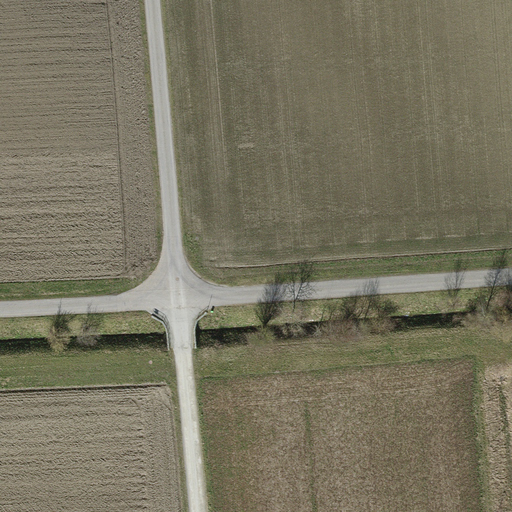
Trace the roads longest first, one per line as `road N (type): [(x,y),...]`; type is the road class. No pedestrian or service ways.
road 1 (track): [(511,275),(178,293)]
road 2 (track): [(178,293),(197,511)]
